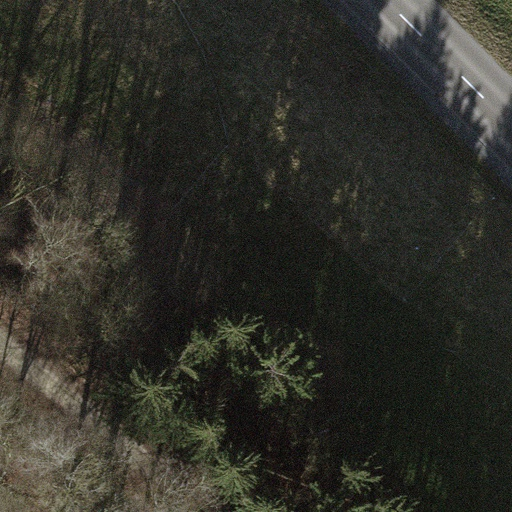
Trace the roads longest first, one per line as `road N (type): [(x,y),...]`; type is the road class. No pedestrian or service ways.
road 1 (track): [(0,333),(248,511)]
road 2 (tertiary): [(511,121),(390,0)]
